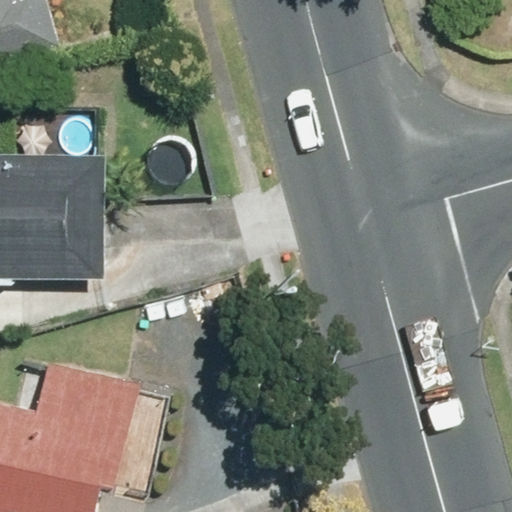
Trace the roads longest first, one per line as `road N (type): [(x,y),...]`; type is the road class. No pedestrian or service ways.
road 1 (secondary): [(441,511),(365,218)]
road 2 (secondary): [(365,218),(308,0)]
road 3 (tertiary): [(365,218),(511,176)]
